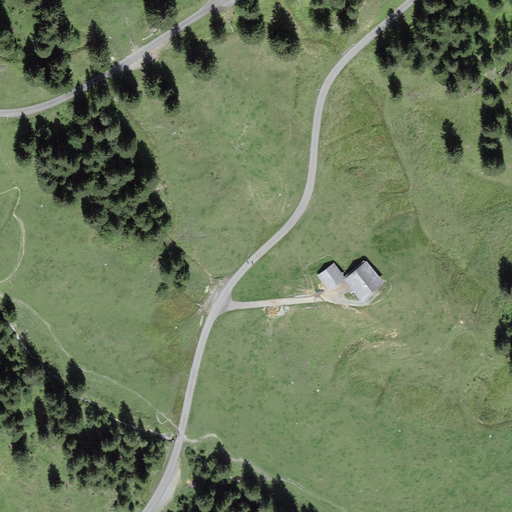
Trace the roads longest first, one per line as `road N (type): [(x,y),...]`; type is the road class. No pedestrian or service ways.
road 1 (track): [(412,0),(336,68),(324,90),(307,194),(205,330),(180,438),(145,511)]
road 2 (track): [(0,112),(62,99),(214,5)]
road 3 (track): [(218,305),(318,298),(358,304),(377,293)]
